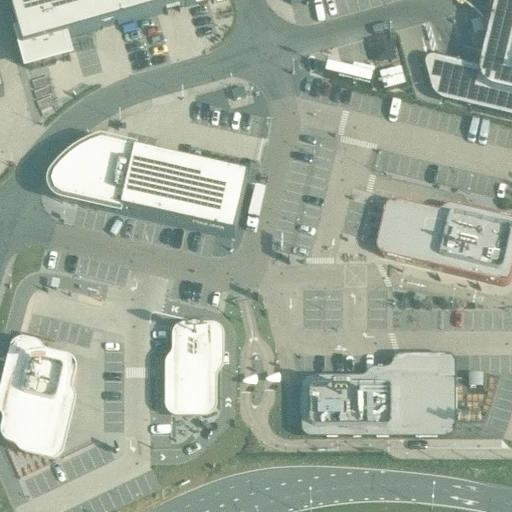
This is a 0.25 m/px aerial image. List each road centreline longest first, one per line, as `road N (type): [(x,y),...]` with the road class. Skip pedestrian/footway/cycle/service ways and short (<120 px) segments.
road 1 (unclassified): [(2,225),(49,145),(82,120),(125,94),(263,53)]
road 2 (tertiary): [(511,505),(375,483),(273,496),(228,511)]
road 3 (unclassified): [(2,225),(240,276)]
road 4 (unclassified): [(263,53),(281,108),(278,158),(250,267),(240,276)]
road 5 (unclassified): [(263,53),(457,0)]
